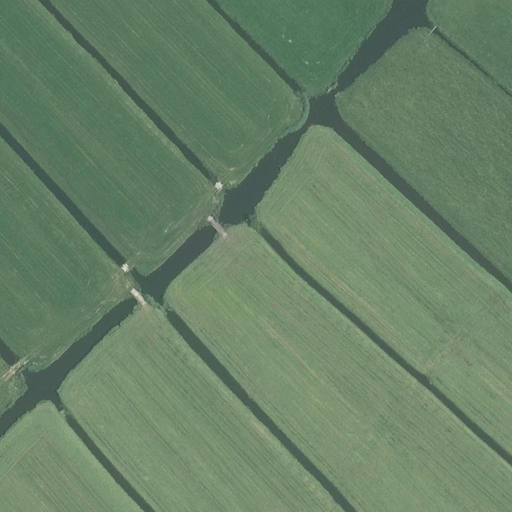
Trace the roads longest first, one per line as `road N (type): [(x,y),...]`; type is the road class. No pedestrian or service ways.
road 1 (track): [(117,275),(0,385)]
road 2 (track): [(198,204),(117,275),(132,290)]
